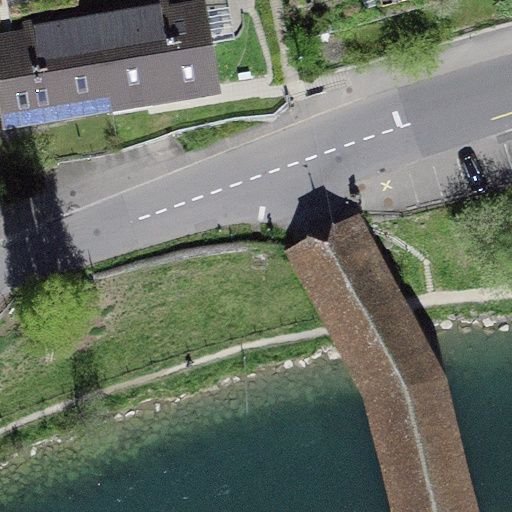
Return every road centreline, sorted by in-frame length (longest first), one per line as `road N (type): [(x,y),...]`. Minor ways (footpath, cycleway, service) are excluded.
road 1 (tertiary): [(287,165),(404,388),(434,511)]
road 2 (tertiary): [(0,269),(287,165)]
road 3 (tertiary): [(287,165),(511,91)]
